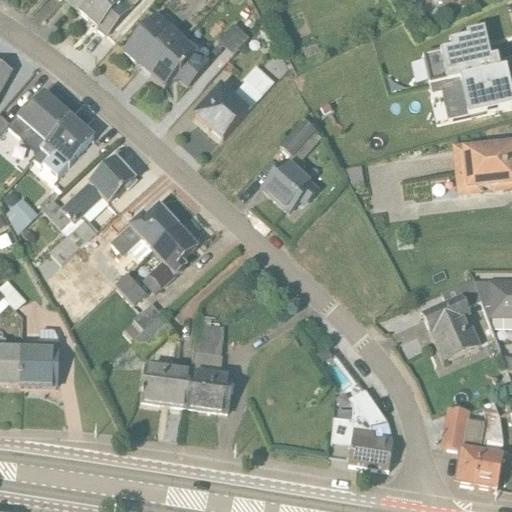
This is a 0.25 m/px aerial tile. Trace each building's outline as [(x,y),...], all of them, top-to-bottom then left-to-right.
[(52,0),(76,21),(94,0),(52,0)] [(138,7),(130,0),(94,0),(76,21),(105,46),(138,7)] [(426,0),(427,0),(438,0),(441,10),(474,2),(473,0),(426,0)] [(153,23),(121,60),(148,85),(182,48),(170,38),(169,39),(153,23)] [(247,47),(247,46),(232,32),(217,49),(216,52),(203,69),(181,49),(148,85),(164,98),(170,91),(180,90),(186,96),(223,55),(231,63),(247,47)] [(450,56),(421,62),(428,92),(499,76),(496,63),(489,65),(482,36),(465,40),(466,45),(448,49),(450,56)] [(0,102),(12,81),(7,78),(8,76),(7,78),(0,74),(0,102)] [(194,124),(222,148),(273,91),(254,74),(241,88),(244,90),(243,91),(233,104),(221,94),(194,124)] [(448,128),(511,113),(511,106),(509,91),(508,91),(503,92),(499,76),(428,92),(430,102),(441,100),(448,128)] [(0,145),(31,170),(69,125),(42,101),(24,122),(22,120),(9,134),(0,126),(0,145)] [(318,135),(315,130),(310,121),(278,157),(289,167),(261,196),(286,219),(288,221),(299,209),(304,213),(317,198),(296,178),(301,172),(300,171),(320,147),(314,141),(318,135)] [(36,186),(48,197),(67,174),(68,175),(93,147),(69,125),(33,169),(43,178),(36,186)] [(511,149),(450,156),(456,204),(481,201),(481,197),(489,196),(490,197),(511,194),(511,172),(511,169),(511,149)] [(127,199),(136,190),(114,167),(60,217),(52,210),(42,220),(65,246),(48,262),(60,274),(78,258),(96,242),(87,232),(109,212),(125,198),(127,199)] [(360,175),(344,178),(351,193),(362,191),(360,175)] [(36,224),(21,208),(9,219),(6,221),(16,240),(24,235),(36,224)] [(110,254),(117,263),(114,266),(117,269),(128,260),(139,272),(178,236),(157,214),(145,225),(141,222),(126,236),(128,238),(110,254)] [(197,257),(178,236),(151,261),(160,273),(141,290),(153,304),(186,276),(182,272),(197,257)] [(125,285),(109,300),(126,317),(130,314),(132,316),(143,305),(129,288),(140,277),(138,275),(126,285),(125,285)] [(474,291),(472,287),(439,301),(444,311),(419,322),(427,341),(428,341),(429,341),(442,370),(447,368),(447,369),(448,369),(479,355),(466,326),(469,325),(461,307),(464,306),(468,315),(480,310),(474,291)] [(487,290),(474,291),(480,310),(491,338),(511,337),(511,288),(487,288),(487,290)] [(24,310),(6,290),(0,296),(0,303),(14,319),(24,310)] [(124,356),(160,325),(143,305),(132,316),(138,323),(132,328),(133,330),(120,341),(126,349),(122,353),(124,356)] [(213,326),(198,324),(197,333),(195,333),(191,362),(219,367),(223,336),(213,335),(213,326)] [(172,340),(160,325),(124,356),(116,364),(123,372),(137,360),(143,366),(172,340)] [(19,397),(57,398),(56,348),(53,340),(39,339),(39,350),(38,351),(37,358),(20,358),(19,397)] [(4,350),(0,349),(0,396),(19,397),(20,358),(4,358),(4,350)] [(188,380),(183,419),(226,425),(232,386),(219,385),(221,368),(219,367),(191,362),(188,380)] [(137,413),(183,419),(188,380),(143,375),(137,413)] [(347,474),(386,480),(391,452),(386,431),(368,407),(363,400),(348,409),(351,415),(350,429),(331,428),(329,454),(348,455),(347,474)] [(511,431),(511,430),(511,402),(481,416),(483,431),(474,495),(495,499),(501,463),(501,451),(498,426),(508,422),(511,431)] [(468,422),(447,417),(441,456),(459,460),(454,490),(456,492),(474,495),(483,431),(467,428),(468,422)]
